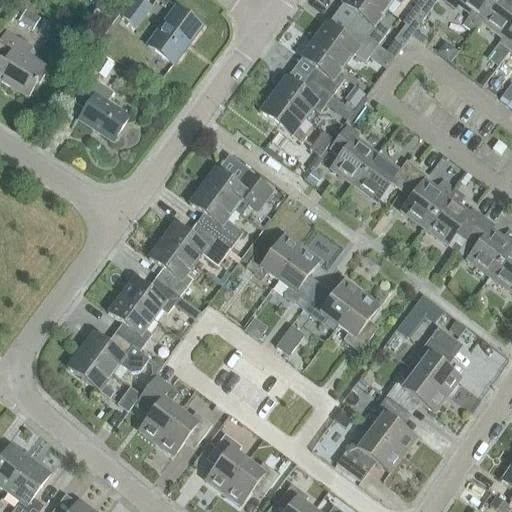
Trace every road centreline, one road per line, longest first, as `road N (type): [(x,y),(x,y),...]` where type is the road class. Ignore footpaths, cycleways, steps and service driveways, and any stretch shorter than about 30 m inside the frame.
road 1 (residential): [(116,221),(263,23)]
road 2 (residential): [(19,378),(31,405),(157,511)]
road 3 (residential): [(19,378),(22,351),(116,221)]
road 4 (residential): [(424,511),(511,384)]
road 5 (unclassified): [(116,221),(0,144)]
